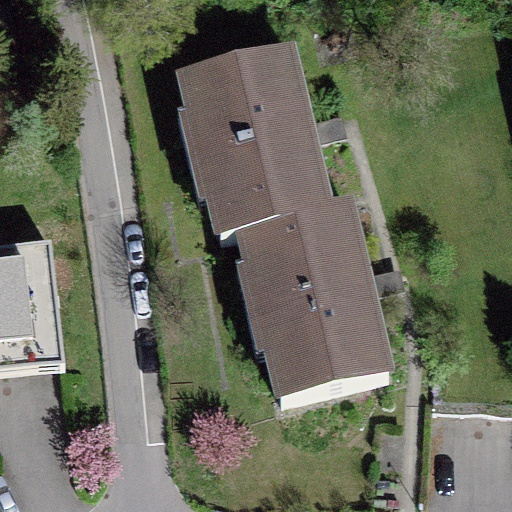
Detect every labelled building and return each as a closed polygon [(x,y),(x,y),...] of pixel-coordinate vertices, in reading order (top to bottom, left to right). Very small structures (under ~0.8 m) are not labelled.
[(0,14),(0,56),(14,54),(6,13),(0,14)] [(217,246),(236,241),(325,218),(287,74),(179,102),(217,246)] [(325,218),(236,241),(280,405),(385,378),(342,213),(325,218)] [(58,268),(0,275),(0,396),(72,388),(58,268)] [(511,355),(436,349),(430,411),(511,418),(511,355)]
